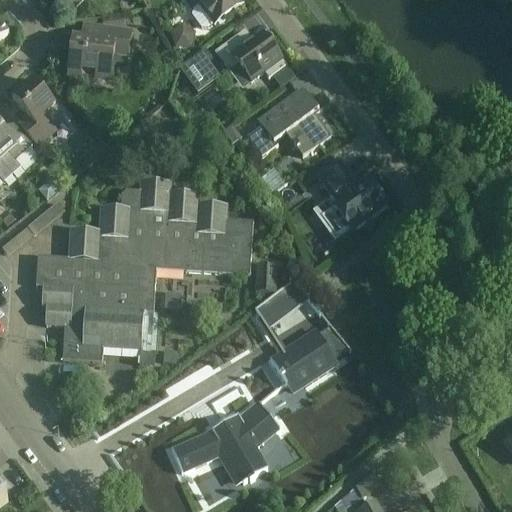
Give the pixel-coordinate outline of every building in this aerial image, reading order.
[(52,0),(58,6),(58,5),(68,16),(84,0),(52,0)] [(193,0),(199,8),(194,13),(193,19),(200,29),(207,30),(212,25),(214,28),(241,8),(235,0),(193,0)] [(127,60),(130,34),(101,30),(98,46),(73,43),(71,57),(73,58),(70,79),(95,83),(96,79),(110,81),(113,58),(127,60)] [(271,80),(286,69),(263,37),(247,48),(240,38),(216,56),(228,73),(237,67),(251,85),(263,76),(268,83),(271,80)] [(201,56),(179,73),(197,97),(219,80),(201,56)] [(286,69),(271,80),(279,91),(294,80),(286,69)] [(56,133),(53,129),(44,119),(55,109),(33,84),(12,102),(28,121),(19,128),(37,149),(56,133)] [(277,150),(274,146),(285,138),(302,161),(330,141),(313,118),(318,114),(302,91),(257,124),(261,130),(247,141),(261,161),(277,150)] [(31,149),(13,129),(13,128),(4,136),(0,131),(0,164),(12,178),(20,171),(14,165),(31,149)] [(242,142),(234,130),(223,137),(231,149),(242,142)] [(278,185),(282,196),(295,190),(288,175),(278,180),(270,163),(257,169),(267,191),(278,185)] [(351,234),(387,208),(368,182),(357,190),(337,163),(316,179),(335,205),(332,208),(334,210),(325,216),(341,238),(350,232),(351,234)] [(0,181),(3,186),(12,178),(0,164),(0,181)] [(102,351),(140,353),(156,354),(158,317),(152,316),(155,273),(249,279),(252,225),(225,224),(226,210),(197,208),(197,198),(169,196),(170,186),(140,185),(139,194),(127,194),(120,199),(119,212),(100,211),(98,235),(69,233),(67,271),(36,269),(36,285),(42,285),(41,309),(46,310),(45,329),(70,330),(69,343),(63,343),(62,363),(101,365),(102,351)] [(46,202),(57,193),(51,186),(41,195),(46,202)] [(6,213),(0,218),(0,220),(8,229),(14,223),(6,213)] [(371,305),(387,293),(363,261),(347,273),(371,305)] [(275,297),(276,269),(257,268),(255,295),(275,297)] [(283,355),(270,364),(289,394),(301,385),(304,390),(325,375),(323,371),(333,365),(316,339),(286,359),(283,355)] [(163,354),(162,366),(175,367),(176,355),(163,354)] [(213,436),(171,454),(181,476),(225,457),(243,486),(266,472),(254,452),(279,432),(259,407),(240,422),(238,419),(212,434),(213,436)] [(341,502),(334,508),(336,511),(342,511),(346,510),(341,502)]
